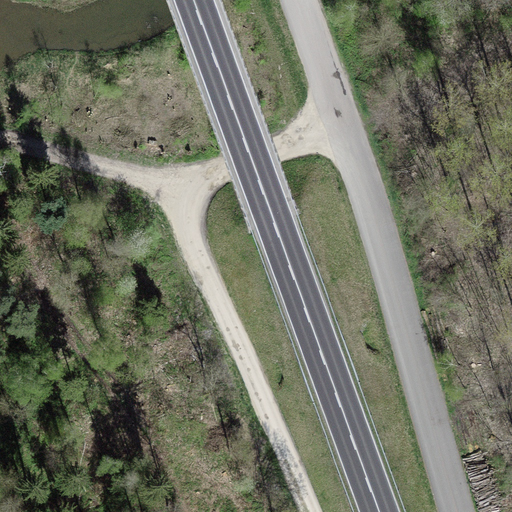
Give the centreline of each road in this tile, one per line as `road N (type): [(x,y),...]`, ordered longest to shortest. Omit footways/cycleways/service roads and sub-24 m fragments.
road 1 (primary): [(378,511),(193,0)]
road 2 (unclassified): [(298,0),(464,511)]
road 3 (track): [(310,511),(169,191)]
road 4 (track): [(169,191),(343,123)]
road 5 (track): [(0,142),(169,191)]
